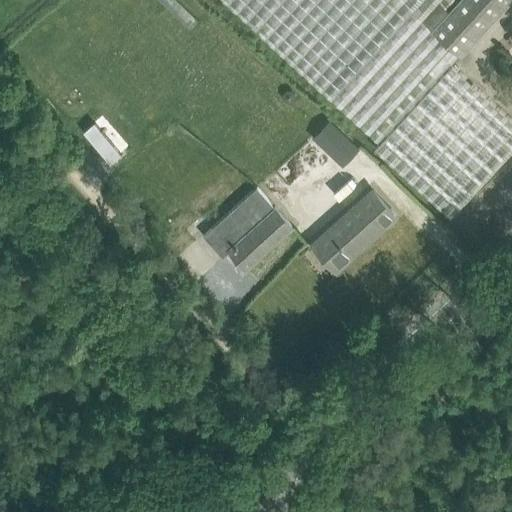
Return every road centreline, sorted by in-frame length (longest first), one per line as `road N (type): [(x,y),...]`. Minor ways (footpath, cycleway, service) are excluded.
road 1 (unclassified): [(271,511),(284,467),(326,412),(511,236)]
road 2 (track): [(186,299),(0,94)]
road 3 (track): [(186,299),(307,435)]
